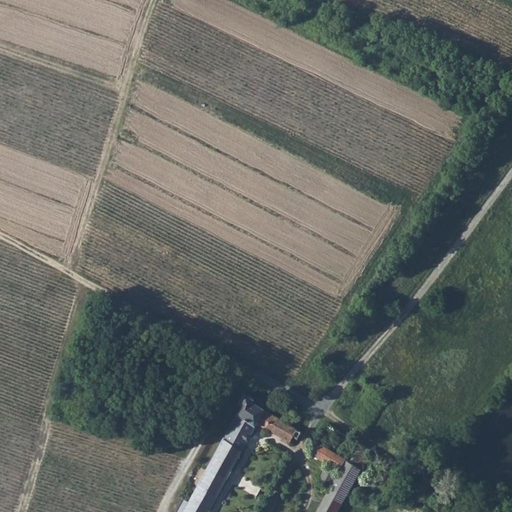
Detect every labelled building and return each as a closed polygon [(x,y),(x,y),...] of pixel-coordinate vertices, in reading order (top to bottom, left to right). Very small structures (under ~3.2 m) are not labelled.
[(389,387),(384,394),(390,399),(394,393),(389,387)] [(243,406),(223,441),(242,452),(257,424),(265,429),(272,416),(253,404),(254,401),(245,396),(240,404),(243,406)] [(285,408),(278,419),(297,430),(304,419),(285,408)] [(272,416),(265,429),(290,443),(294,437),(298,439),(301,433),(297,430),(278,419),(272,416)] [(329,425),(319,442),(351,462),(358,451),(361,445),(329,425)] [(338,475),(325,468),(318,480),(331,488),(329,491),(344,500),(360,470),(349,463),(312,440),(310,446),(313,448),(310,454),(327,463),(340,471),(338,475)] [(223,441),(184,511),(208,511),(242,452),(223,441)] [(329,491),(324,500),(340,508),(344,500),(329,491)] [(324,500),(318,511),(337,511),(340,508),(324,500)]
